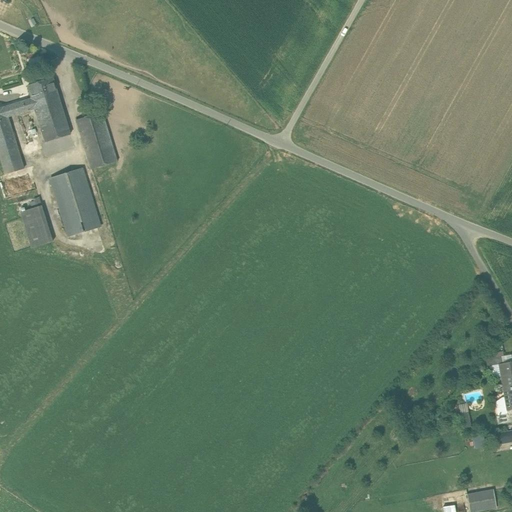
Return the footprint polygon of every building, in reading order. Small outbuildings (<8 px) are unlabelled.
[(53,78),(27,86),(31,98),(34,109),(35,110),(60,102),(53,78)] [(4,107),(3,107),(6,117),(7,117),(34,109),(31,98),(4,107)] [(60,102),(35,110),(34,109),(44,142),(70,134),(60,102)] [(4,106),(0,107),(0,157),(5,174),(23,169),(7,117),(6,117),(3,107),(4,107),(4,106)] [(102,112),(76,120),(91,169),(117,161),(102,112)] [(82,168),(50,178),(68,237),(100,227),(82,168)] [(39,197),(33,199),(36,207),(41,206),(39,197)] [(36,207),(20,212),(31,248),(53,241),(41,206),(36,207)] [(511,359),(511,355),(501,356),(503,363),(511,361),(511,359)] [(501,356),(486,359),(487,366),(498,364),(503,363),(501,356)] [(511,361),(503,363),(498,364),(504,397),(506,410),(511,409),(511,361)] [(502,397),(495,402),(497,411),(498,411),(499,415),(507,413),(506,410),(504,397),(502,397)] [(468,412),(459,414),(462,428),(471,427),(468,412)] [(499,415),(496,415),(497,424),(509,422),(508,413),(499,415)] [(511,430),(500,432),(502,444),(511,442),(511,430)] [(485,447),(483,435),(472,437),(474,449),(485,447)] [(494,490),(467,495),(469,511),(470,511),(496,507),(494,490)]
